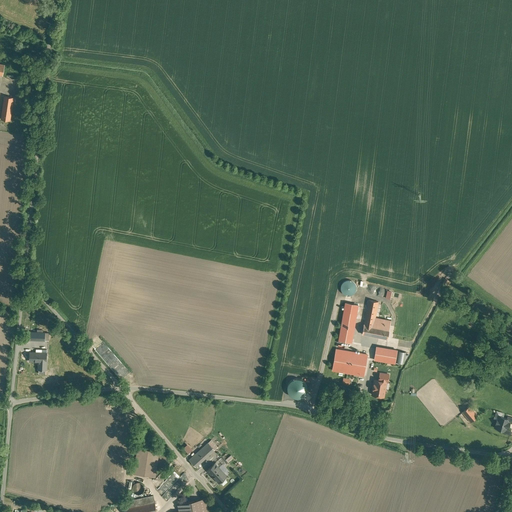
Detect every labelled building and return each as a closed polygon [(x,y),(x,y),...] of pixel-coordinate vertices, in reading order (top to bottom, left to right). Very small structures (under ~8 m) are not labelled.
[(4,95),(1,118),(10,119),(13,97),(4,95)] [(445,291),(452,281),(446,277),(439,287),(445,291)] [(353,278),(339,284),(345,297),(358,291),(353,278)] [(385,298),(392,300),(394,291),(387,290),(385,298)] [(380,303),(369,300),(362,334),(388,339),(392,321),(377,319),(380,303)] [(346,303),(339,340),(353,342),(360,306),(346,303)] [(31,336),(31,349),(49,350),(49,342),(45,342),(46,336),(31,336)] [(377,347),(374,360),(396,365),(398,350),(377,347)] [(333,370),(366,375),(369,354),(336,348),(333,370)] [(30,352),(30,362),(39,362),(38,370),(48,370),(49,353),(30,352)] [(371,395),(385,397),(389,373),(380,371),(379,379),(374,378),(371,395)] [(289,397),(307,396),(307,379),(288,379),(289,397)] [(461,413),(470,423),(478,418),(468,406),(461,413)] [(511,420),(499,416),(495,429),(511,433),(511,420)] [(204,446),(196,438),(186,448),(194,456),(204,446)] [(156,476),(156,468),(157,458),(158,447),(136,444),(133,473),(156,476)] [(214,454),(201,465),(224,492),(237,481),(214,454)] [(222,457),(219,460),(224,466),(227,463),(222,457)] [(167,459),(157,458),(156,468),(166,469),(167,459)] [(166,481),(170,486),(184,473),(179,468),(166,481)] [(133,493),(143,493),(143,483),(133,483),(133,493)] [(158,511),(154,491),(137,495),(139,503),(124,507),(125,511),(158,511)] [(209,511),(206,501),(206,498),(176,503),(177,510),(173,511),(209,511)]
